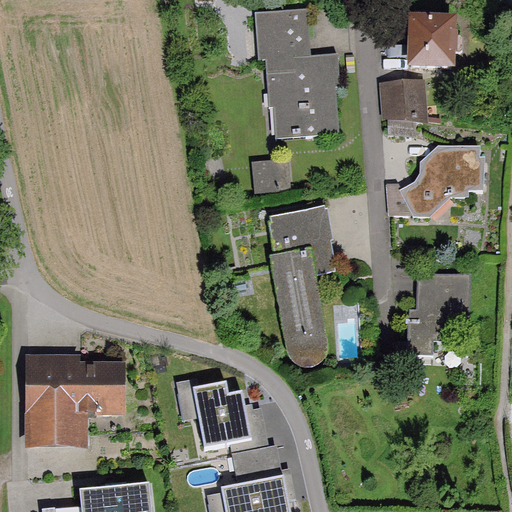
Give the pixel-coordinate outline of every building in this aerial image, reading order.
[(307,13),(257,16),(260,62),(265,61),(268,109),(272,109),(274,138),(336,134),(333,89),(339,89),(337,57),(310,59),(307,13)] [(456,20),(411,18),(409,68),(455,69),(456,20)] [(416,124),(431,125),(428,82),(381,85),(384,121),(388,121),(389,136),(417,140),(416,124)] [(399,186),(387,186),(387,218),(431,218),(452,199),(470,200),(470,193),(484,194),(486,161),(480,161),(480,150),(440,148),(422,164),(420,176),(415,185),(400,191),(399,186)] [(288,161),(251,166),(255,195),(292,190),(288,161)] [(271,260),(288,354),(298,366),(312,368),(321,363),(329,350),(317,278),(336,274),(331,246),(334,246),(329,213),(324,214),(324,211),(271,220),(272,227),(270,226),(276,259),(271,260)] [(470,277),(418,277),(418,327),(410,327),(410,355),(448,355),(448,328),(470,328),(470,277)] [(81,358),(25,358),(26,451),(91,451),(90,418),(124,417),(124,366),(81,366),(81,358)] [(199,380),(176,385),(183,424),(198,421),(204,452),(230,447),(231,455),(269,447),(262,409),(254,411),(253,406),(247,407),(244,394),(230,396),(228,385),(201,390),(199,380)] [(288,511),(277,448),(232,457),(238,490),(207,496),(209,511),(288,511)] [(151,511),(150,488),(81,494),(83,510),(55,511),(151,511)]
